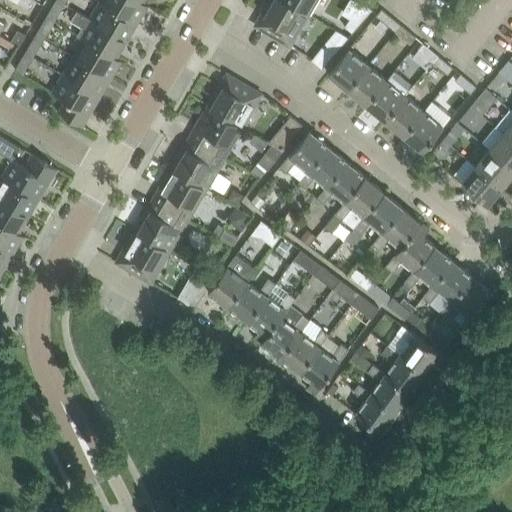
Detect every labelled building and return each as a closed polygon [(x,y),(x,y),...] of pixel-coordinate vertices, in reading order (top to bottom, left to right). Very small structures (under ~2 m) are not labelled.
[(13,0),(27,8),(31,0),(13,0)] [(54,20),(64,3),(59,0),(56,0),(47,16),(54,20)] [(139,0),(103,0),(103,2),(136,22),(147,4),(142,1),(142,2),(139,0)] [(291,45),(310,14),(285,0),(272,0),(263,15),(258,25),(291,45)] [(285,0),(310,14),(317,0),(285,0)] [(93,18),(78,9),(77,11),(126,39),(136,22),(103,2),(93,18)] [(337,30),(348,36),(352,31),(353,32),(373,9),(364,4),(362,3),(345,26),(341,23),(337,30)] [(390,26),(396,31),(402,24),(382,8),(377,15),(381,18),(375,25),(385,33),(390,26)] [(83,27),(78,35),(82,37),(86,40),(115,57),(126,39),(77,11),(72,20),(83,27)] [(47,16),(37,34),(44,38),(54,20),(47,16)] [(417,36),(402,24),(396,31),(411,43),(417,36)] [(10,39),(10,40),(17,44),(23,34),(16,30),(10,39)] [(17,44),(10,40),(10,39),(0,33),(0,42),(13,51),(17,44)] [(35,52),(44,38),(37,34),(26,51),(33,55),(35,52)] [(109,77),(120,59),(115,57),(86,40),(76,57),(109,77)] [(299,42),(295,48),(304,53),(308,47),(299,42)] [(418,49),(433,61),(439,55),(424,42),(418,49)] [(324,44),(312,59),(323,68),(335,53),(324,44)] [(329,73),(349,89),(369,64),(349,48),(329,73)] [(31,59),(33,55),(26,51),(15,69),(22,73),(31,59)] [(454,67),(439,55),(433,61),(448,74),(454,67)] [(66,75),(99,95),(109,77),(76,57),(66,75)] [(511,61),(509,59),(499,72),(506,77),(511,69),(511,61)] [(349,89),(367,104),(387,79),(369,64),(349,89)] [(413,85),(395,70),(387,79),(367,104),(386,119),(406,95),(413,85)] [(99,95),(66,75),(60,72),(50,90),(65,99),(59,111),(81,125),(99,95)] [(496,89),(506,77),(499,72),(489,84),(496,89)] [(461,73),(456,80),(471,93),(477,86),(461,73)] [(229,74),(210,105),(244,126),(263,94),(236,79),(229,74)] [(482,93),(471,105),(478,110),(492,93),(485,88),(482,93)] [(386,119),(404,135),(425,110),(406,95),(386,119)] [(226,157),(244,126),(210,105),(208,104),(201,117),(203,119),(197,127),(192,137),(226,157)] [(468,123),(478,110),(471,105),(461,117),(468,123)] [(497,125),(504,131),(511,137),(511,109),(510,108),(497,125)] [(444,126),(425,110),(404,135),(424,151),(444,126)] [(270,141),(272,142),(283,149),(284,149),(304,125),(291,115),(270,141)] [(444,138),(451,144),(465,127),(457,122),(444,138)] [(298,161),(310,170),(310,171),(330,146),(310,130),(281,166),(289,172),(298,161)] [(511,166),(511,137),(504,131),(491,148),(511,166)] [(2,176),(4,177),(38,197),(56,167),(33,154),(26,165),(19,161),(26,149),(0,134),(0,151),(12,159),(2,176)] [(396,146),(414,161),(423,150),(405,136),(396,146)] [(192,137),(186,147),(174,168),(208,188),(226,157),(192,137)] [(441,156),(451,144),(444,138),(434,150),(441,156)] [(330,146),(310,171),(310,170),(300,182),(307,188),(317,176),(328,185),(318,197),(320,199),(350,163),(330,146)] [(511,182),(511,166),(491,148),(477,165),(503,186),(509,180),(511,182)] [(370,179),(350,163),(320,199),(325,203),(335,192),(346,201),(325,227),(328,230),(370,179)] [(511,194),(511,193),(503,186),(477,165),(463,182),(489,204),(495,196),(504,204),(511,194)] [(161,189),(156,198),(173,209),(190,218),(208,188),(174,168),(172,166),(164,179),(166,181),(161,189)] [(0,198),(28,215),(38,197),(4,177),(0,183),(0,198)] [(347,238),(352,242),(390,195),(370,179),(328,230),(332,233),(353,207),(364,216),(347,238)] [(233,188),(228,198),(238,203),(243,193),(233,188)] [(258,194),(253,201),(259,206),(265,200),(258,194)] [(410,212),(390,195),(352,242),(354,244),(372,222),(384,232),(374,243),(380,248),(390,236),(410,212)] [(0,221),(18,232),(28,215),(0,198),(0,221)] [(156,199),(150,209),(137,230),(172,249),(190,218),(173,209),(156,199)] [(404,260),(424,236),(430,228),(410,212),(390,236),(402,247),(387,266),(393,271),(403,259),(404,260)] [(0,245),(12,252),(22,234),(18,232),(0,221),(0,245)] [(218,223),(212,233),(232,244),(238,236),(225,228),(226,227),(218,223)] [(269,226),(260,239),(272,247),(281,234),(269,226)] [(119,262),(153,282),(172,249),(137,230),(135,228),(128,242),(130,243),(125,252),(119,262)] [(308,228),(300,237),(308,243),(316,234),(308,228)] [(441,249),(424,236),(404,260),(414,269),(405,280),(413,287),(422,275),(421,274),(441,249)] [(0,268),(1,270),(12,252),(0,245),(0,268)] [(294,258),(314,274),(321,264),(301,249),(294,258)] [(424,296),(428,299),(458,263),(441,249),(421,274),(422,275),(434,284),(424,296)] [(229,306),(248,280),(248,281),(258,268),(237,253),(209,291),(229,306)] [(452,299),(455,302),(475,277),(458,263),(428,299),(432,302),(441,290),(452,299)] [(340,278),(321,264),(314,274),(333,288),(340,278)] [(191,274),(188,280),(178,297),(190,304),(205,282),(212,273),(197,265),(191,274)] [(367,288),(368,289),(374,281),(373,280),(353,266),(348,273),(367,288)] [(248,281),(248,280),(229,306),(248,320),(267,294),(268,295),(277,283),(269,277),(260,289),(248,281)] [(492,291),(475,277),(455,302),(452,299),(442,311),(449,317),(459,305),(472,316),(492,291)] [(340,278),(333,288),(352,303),(360,293),(340,278)] [(392,297),(374,281),(368,289),(387,303),(392,297)] [(280,304),(268,295),(267,294),(248,320),(260,329),(254,336),(262,342),(281,316),(282,317),(291,305),(296,297),(289,292),(280,304)] [(379,307),(360,293),(352,303),(372,317),(379,307)] [(392,297),(387,303),(397,309),(407,317),(406,317),(411,320),(417,314),(412,310),(413,308),(406,302),(404,304),(392,297)] [(310,319),(303,313),(291,305),(282,317),(281,316),(262,342),(282,357),(301,331),(310,319)] [(417,314),(411,320),(426,331),(431,324),(417,314)] [(409,341),(400,353),(426,373),(434,361),(442,367),(448,358),(432,346),(403,324),(397,332),(409,341)] [(301,331),(282,357),(301,371),(328,336),(330,333),(322,328),(313,340),(301,331)] [(342,342),(340,345),(328,336),(301,371),(312,380),(307,387),(316,393),(349,348),(342,342)] [(362,344),(356,351),(366,358),(371,351),(362,344)] [(388,344),(387,345),(383,351),(395,360),(386,372),(386,373),(411,392),(426,373),(400,353),(388,344)] [(371,393),(397,412),(411,392),(386,373),(386,372),(374,363),(366,358),(356,351),(351,358),(368,371),(380,380),(372,392),(371,393)] [(397,412),(371,393),(372,392),(359,383),(354,390),(366,399),(356,412),(382,431),(397,412)]
